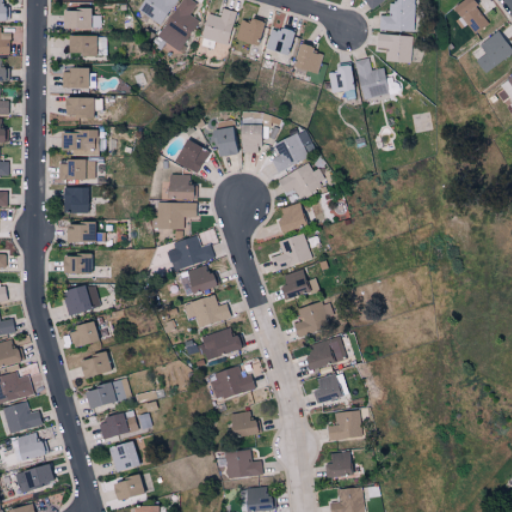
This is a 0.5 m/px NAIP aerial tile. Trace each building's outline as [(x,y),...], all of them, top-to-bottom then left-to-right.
[(10,7),(2,7),(2,0),(0,0),(0,20),(9,21),(10,7)] [(143,0),(137,11),(162,25),(175,0),(143,0)] [(178,51),(198,21),(189,14),(196,4),(190,0),(181,0),(157,37),(178,51)] [(362,0),(371,10),(384,0),(362,0)] [(378,30),(414,31),(414,0),(395,0),(396,3),(389,3),(389,16),(379,16),(378,30)] [(474,33),(488,23),(470,0),(461,0),(449,9),(463,28),(468,25),(474,33)] [(89,9),(61,10),(62,30),(99,28),(99,16),(90,16),(89,9)] [(205,14),(201,39),(229,44),(234,11),(222,9),(220,17),(205,14)] [(240,20),(235,40),(256,46),(263,22),(249,18),(248,22),(240,20)] [(0,53),(10,54),(10,33),(1,33),(1,27),(0,26),(0,53)] [(271,28),(265,50),(287,55),(292,33),(271,28)] [(483,72),(511,54),(511,53),(500,31),(478,44),(484,54),(475,60),(483,72)] [(410,63),(411,36),(376,34),(376,49),(386,49),(385,62),(410,63)] [(67,56),(94,55),(94,37),(67,37),(67,56)] [(311,53),(312,47),(297,44),(293,69),(318,74),(321,55),(311,53)] [(0,81),(9,81),(9,67),(1,67),(1,57),(0,57),(0,81)] [(388,94),(384,68),(370,70),(368,58),(354,61),(360,99),(388,94)] [(335,72),(327,73),(331,93),(352,90),(348,65),(334,67),(335,72)] [(95,71),(62,70),(61,88),(94,89),(95,71)] [(511,98),(511,75),(500,84),(511,100),(511,98)] [(91,99),(64,98),(63,117),(90,118),(91,99)] [(0,114),(8,115),(8,101),(0,100),(0,114)] [(8,130),(0,129),(0,127),(0,119),(0,142),(7,143),(8,130)] [(239,126),(240,153),(260,152),(260,125),(239,126)] [(60,132),(60,151),(72,151),(72,156),(99,155),(98,131),(60,132)] [(277,172),(309,157),(297,133),(274,144),(280,155),(271,159),(277,172)] [(208,152),(185,139),(173,162),(196,174),(208,152)] [(58,180),(94,180),(95,162),(58,161),(58,180)] [(0,176),(7,176),(8,162),(0,162),(0,176)] [(297,196),(326,182),(319,168),(313,171),(309,164),(277,179),(284,192),(293,188),(297,196)] [(196,199),(196,186),(188,185),(188,175),(167,174),(167,199),(196,199)] [(85,188),(63,189),(63,212),(86,212),(85,188)] [(279,209),(282,216),(276,219),(281,232),(305,223),(298,202),(279,209)] [(195,203),(157,203),(157,211),(151,211),(151,228),(183,228),(184,216),(195,217),(195,203)] [(93,221),(65,222),(66,241),(103,240),(103,232),(94,232),(93,221)] [(311,258),(302,232),(277,240),(281,253),(270,257),(275,270),(311,258)] [(212,256),(209,243),(200,246),(196,234),(173,242),(181,266),(212,256)] [(89,272),(89,254),(61,253),(60,272),(89,272)] [(185,271),(191,292),(218,283),(215,272),(209,274),(206,265),(185,271)] [(283,275),(286,284),(279,286),(283,299),(318,289),(314,278),(305,281),(301,269),(283,275)] [(99,305),(93,284),(83,287),(82,283),(60,291),(68,315),(99,305)] [(183,302),(187,319),(191,318),(194,327),(229,318),(225,303),(216,305),(213,295),(183,302)] [(296,336),(329,327),(326,317),(333,315),(329,300),(298,308),(302,321),(293,323),(296,336)] [(0,334),(13,332),(11,318),(0,320),(0,334)] [(67,328),(72,347),(97,340),(92,321),(67,328)] [(240,334),(232,336),(229,327),(199,336),(206,358),(244,347),(240,334)] [(310,369),(347,357),(340,335),(303,347),(310,369)] [(0,365),(22,361),(19,346),(12,348),(11,341),(0,342),(0,365)] [(81,376),(109,370),(105,351),(77,358),(81,376)] [(254,389),(250,374),(241,376),(238,366),(209,373),(216,398),(254,389)] [(0,400),(32,394),(27,374),(17,376),(16,372),(0,375),(0,400)] [(318,387),(311,389),(317,404),(341,395),(333,373),(315,379),(318,387)] [(86,406),(128,396),(125,382),(119,384),(118,380),(83,388),(86,406)] [(37,410),(28,412),(25,401),(2,407),(8,433),(41,424),(37,410)] [(326,426),(328,440),(362,437),(359,409),(335,412),(336,425),(326,426)] [(250,420),(249,411),(229,413),(231,436),(257,433),(256,419),(250,420)] [(105,422),(99,423),(102,438),(126,433),(122,412),(104,416),(105,422)] [(44,440),(37,441),(35,432),(12,438),(18,461),(48,453),(44,440)] [(138,465),(131,440),(108,446),(115,471),(138,465)] [(227,477),(261,475),(260,460),(250,461),(250,449),(226,451),(227,477)] [(325,476),(352,475),(351,452),(330,452),(331,463),(324,463),(325,476)] [(52,483),(47,463),(13,472),(18,492),(52,483)] [(114,499),(142,494),(139,475),(110,480),(114,499)] [(270,510),(269,487),(246,488),(247,511),(270,510)] [(363,511),(362,487),(336,488),(337,501),(329,502),(329,511),(363,511)] [(33,511),(32,503),(8,509),(8,511),(33,511)]
